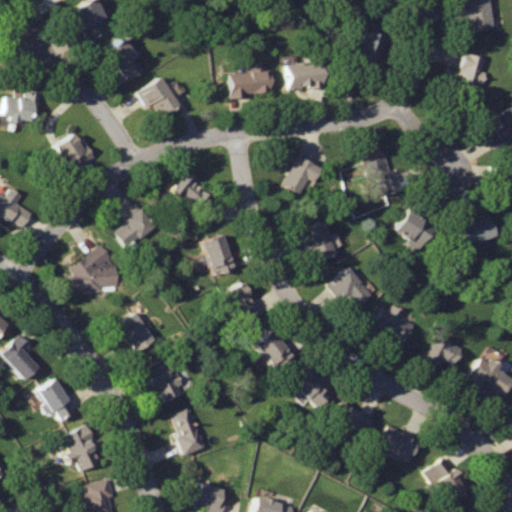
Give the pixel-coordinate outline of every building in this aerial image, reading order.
[(91,0),(85,0),(68,8),(84,40),(102,31),(97,23),(102,21),(91,0)] [(487,0),(469,0),(458,2),(460,16),(465,15),(467,30),(492,26),(487,0)] [(369,30),(364,37),(360,35),(350,56),(370,66),(384,39),(369,30)] [(118,36),(101,52),(128,79),(139,69),(128,59),(134,54),(118,36)] [(483,56),(462,50),(452,83),(473,89),(475,79),(482,81),(484,71),(478,70),(483,56)] [(317,59),(281,64),(284,89),(320,84),(317,59)] [(264,67),(223,72),(227,97),(267,91),(264,67)] [(157,76),(134,92),(144,106),(150,102),(159,116),(177,105),(157,76)] [(1,93),(0,98),(0,113),(7,115),(6,119),(15,122),(16,117),(26,120),(28,110),(34,111),(39,94),(23,90),(20,98),(1,93)] [(511,107),(510,105),(485,123),(488,129),(483,134),(493,147),(511,134),(511,107)] [(69,132),(51,144),(66,169),(90,155),(82,143),(78,145),(69,132)] [(319,166),(295,155),(281,182),(297,189),(303,179),(312,182),(319,166)] [(383,156),(359,161),(368,195),(400,188),(395,170),(387,172),(383,156)] [(511,166),(504,165),(496,200),(511,203),(511,166)] [(182,170),(166,190),(185,205),(189,201),(200,212),(210,198),(189,180),(192,177),(182,170)] [(0,194),(0,214),(20,226),(27,211),(12,202),(17,194),(6,186),(1,195),(0,194)] [(133,203),(118,215),(122,221),(111,229),(127,252),(135,246),(131,240),(151,225),(133,203)] [(406,206),(392,228),(420,247),(432,229),(421,224),(425,217),(406,206)] [(486,213),(455,223),(461,246),(494,235),(486,213)] [(321,221),(300,231),(314,261),(335,251),(321,221)] [(220,234),(197,240),(210,272),(217,270),(218,273),(233,268),(220,234)] [(98,243),(67,267),(72,274),(70,277),(81,294),(115,288),(115,268),(98,243)] [(346,265),(324,283),(339,301),(347,296),(359,308),(374,295),(346,265)] [(239,280),(219,291),(240,326),(255,317),(248,304),(252,302),(239,280)] [(386,301),(372,323),(389,334),(386,339),(401,348),(413,325),(398,317),(402,310),(386,301)] [(134,311),(114,325),(135,355),(154,341),(134,311)] [(269,328),(250,342),(271,369),(288,354),(269,328)] [(16,333),(0,349),(0,365),(2,367),(6,363),(20,379),(33,366),(20,350),(27,344),(16,333)] [(435,333),(424,356),(438,365),(443,359),(455,365),(463,349),(435,333)] [(481,356),(466,382),(478,389),(482,384),(503,396),(511,382),(511,376),(499,369),(501,365),(493,358),(490,364),(481,356)] [(160,358),(142,368),(161,402),(180,392),(175,386),(180,383),(173,371),(169,374),(160,358)] [(302,365),(287,381),(317,406),(327,394),(318,385),(322,382),(302,365)] [(50,377),(33,389),(41,402),(37,404),(43,413),(49,409),(56,420),(70,411),(63,401),(65,399),(50,377)] [(341,400),(327,428),(338,433),(342,429),(357,437),(360,432),(366,434),(373,418),(341,400)] [(186,406),(168,413),(177,436),(174,437),(180,454),(202,445),(186,406)] [(83,424),(60,435),(68,451),(63,453),(67,462),(71,461),(76,470),(97,461),(86,437),(90,436),(83,424)] [(388,425),(379,441),(385,444),(382,450),(407,462),(416,445),(410,442),(413,437),(388,425)] [(446,455),(423,471),(433,484),(438,481),(452,499),(469,486),(446,455)] [(104,478),(80,483),(82,490),(76,492),(80,506),(76,509),(76,511),(108,511),(104,497),(108,495),(104,478)] [(218,511),(224,490),(189,479),(183,499),(205,506),(204,511),(208,511),(218,511)] [(256,495),(251,511),(291,511),(292,511),(279,507),(280,503),(256,495)]
